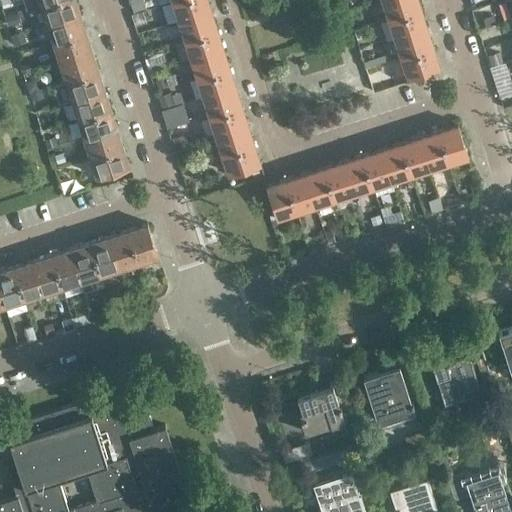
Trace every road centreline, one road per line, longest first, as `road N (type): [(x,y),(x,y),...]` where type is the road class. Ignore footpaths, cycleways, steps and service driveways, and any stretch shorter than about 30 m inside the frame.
road 1 (unclassified): [(479,94),(288,158),(234,0)]
road 2 (unclassified): [(202,304),(511,204)]
road 3 (unclassified): [(225,375),(511,281)]
road 4 (unclassified): [(0,374),(202,304)]
road 5 (unclassified): [(166,199),(107,0)]
road 6 (unclassified): [(166,199),(0,253)]
road 7 (unclassified): [(272,511),(225,375)]
